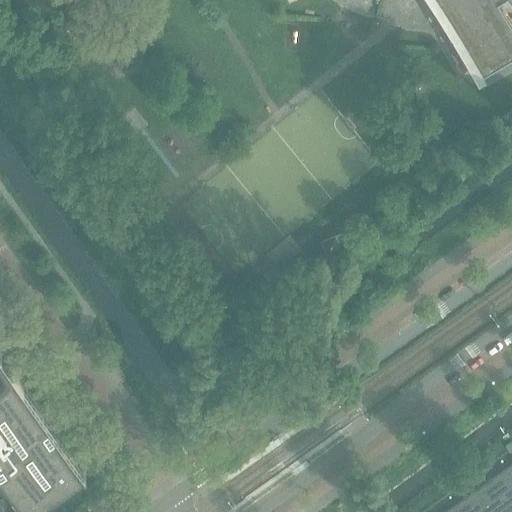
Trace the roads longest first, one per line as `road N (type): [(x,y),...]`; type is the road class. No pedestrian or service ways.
road 1 (residential): [(511,260),(172,497)]
road 2 (residential): [(259,511),(511,323)]
road 3 (residential): [(172,497),(0,262)]
